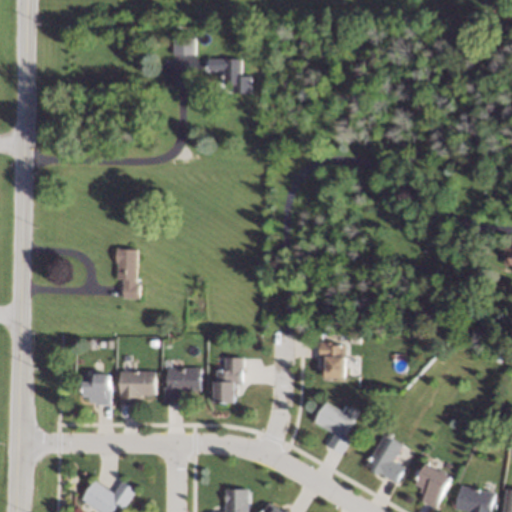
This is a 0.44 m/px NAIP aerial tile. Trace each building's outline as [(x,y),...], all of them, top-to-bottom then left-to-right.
[(172,54),(193,54),(194,37),(173,37),(172,54)] [(241,76),(251,76),(250,93),(233,93),(233,84),(224,84),(224,70),(209,69),(209,67),(209,60),(209,58),(241,59),(241,76)] [(137,283),(140,284),(140,298),(123,298),(124,294),(124,287),(124,279),(117,279),(118,262),(117,262),(117,249),(137,249),(137,283)] [(326,341),(337,342),(337,344),(341,344),(341,345),(345,345),(345,357),(345,376),(345,378),(325,377),(321,376),(322,359),(319,359),(319,357),(319,341),(320,341),(326,341)] [(504,354),(500,362),(495,360),(499,352),(504,354)] [(243,358),(243,368),(242,368),(242,382),(242,384),(237,384),(237,387),(237,396),(235,396),(235,403),(215,403),(215,401),(215,381),(216,381),(216,370),(225,370),(225,357),(241,358),(243,358)] [(201,380),(201,391),(182,391),(182,404),(180,404),(166,404),(164,404),(164,387),(166,387),(166,385),(166,368),(201,368),(201,380)] [(155,395),(142,395),(142,397),(137,397),(137,405),(135,405),(119,404),(119,403),(119,392),(120,392),(120,374),(120,371),(155,371),(155,395)] [(111,400),(111,405),(110,405),(95,405),(95,402),(90,402),(90,397),(84,397),(84,392),(83,392),(83,388),(84,388),(84,380),(84,374),(111,374),(111,400)] [(355,419),(345,436),(351,440),(350,441),(342,454),(341,453),(328,446),(327,445),(334,433),(314,421),(326,402),(355,419)] [(402,445),(394,460),(405,466),(396,482),(395,482),(384,476),(384,475),(382,474),(379,472),(378,475),(371,471),(372,469),(366,465),(384,434),(402,445)] [(452,476),(435,508),(435,507),(422,501),(421,500),(425,494),(420,491),(422,487),(416,484),(427,463),(452,476)] [(137,490),(124,509),(117,505),(112,511),(101,511),(82,499),(83,497),(95,480),(97,481),(114,493),(122,481),(122,480),(137,490)] [(495,493),(494,495),(491,510),(492,510),(491,511),(469,511),(455,509),(460,487),(460,485),(495,493)] [(511,488),(511,511),(503,511),(505,489),(505,488),(511,488)] [(249,511),(226,511),(226,489),(249,489),(249,511)] [(282,510),(282,511),(283,511),(285,511),(287,509),(288,510),(291,511),(263,511),(269,502),(282,510)]
